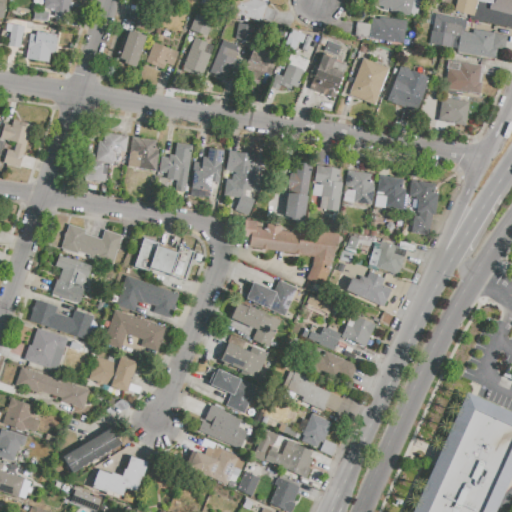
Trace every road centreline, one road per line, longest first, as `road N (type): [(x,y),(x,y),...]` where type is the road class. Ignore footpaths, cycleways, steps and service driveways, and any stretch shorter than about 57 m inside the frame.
road 1 (residential): [(0,80),(486,154)]
road 2 (residential): [(0,327),(116,0)]
road 3 (secondary): [(364,511),(476,267),(511,221)]
road 4 (secondary): [(440,268),(335,504)]
road 5 (residential): [(220,236),(221,257),(161,429)]
road 6 (residential): [(44,196),(201,221),(220,236)]
road 7 (residential): [(486,154),(440,268)]
